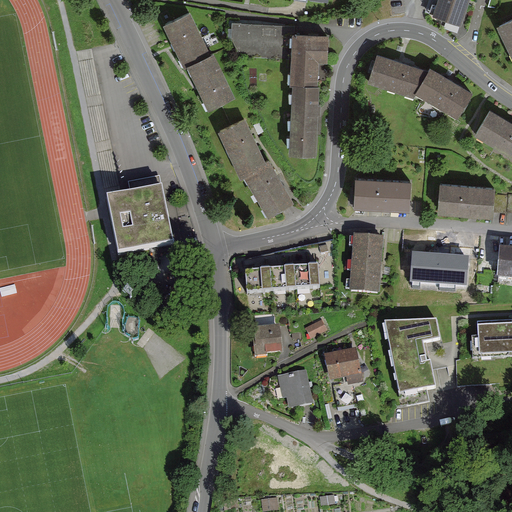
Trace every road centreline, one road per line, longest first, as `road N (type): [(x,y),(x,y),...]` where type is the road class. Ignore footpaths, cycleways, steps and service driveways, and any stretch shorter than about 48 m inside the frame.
road 1 (residential): [(312,223),(338,169),(347,65),(371,37),(418,32),(511,104)]
road 2 (residential): [(218,404),(310,436),(429,422),(498,392)]
road 3 (residential): [(213,253),(193,185),(110,0)]
road 4 (track): [(310,436),(371,459),(511,478)]
road 5 (residential): [(312,223),(511,232)]
road 6 (residential): [(218,404),(221,297),(213,253)]
road 7 (track): [(310,436),(359,484),(421,511)]
